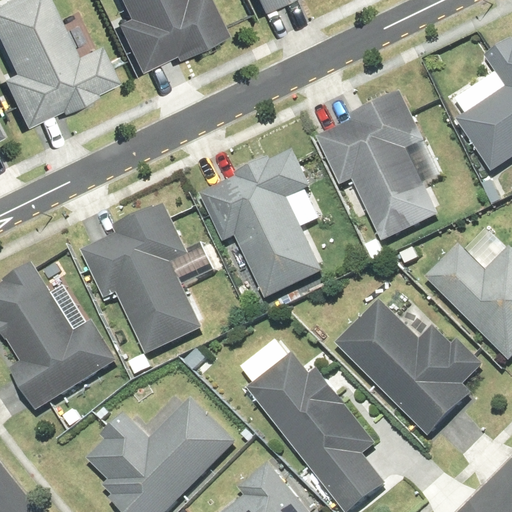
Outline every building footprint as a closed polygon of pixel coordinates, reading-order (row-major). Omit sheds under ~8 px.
[(42,0),(0,0),(0,57),(8,73),(0,77),(0,87),(20,128),(55,112),(56,114),(91,97),(90,94),(112,84),(94,46),(70,57),(42,0)] [(112,0),(122,18),(110,24),(133,73),(168,57),(170,60),(222,36),(204,0),(112,0)] [(250,0),(256,13),(282,0),(250,0)] [(464,112),(455,118),(491,170),(511,155),(511,38),(510,36),(490,50),(483,54),(494,71),(454,97),(464,112)] [(351,121),(316,138),(340,187),(351,181),(382,243),(438,216),(406,150),(424,142),(411,115),(400,91),(348,116),(351,121)] [(235,178),(199,195),(223,243),(235,238),(265,300),(323,272),(287,199),(310,187),(292,150),(270,161),(268,158),(233,175),(235,178)] [(115,235),(80,251),(104,301),(116,295),(146,357),(203,329),(171,263),(188,255),(170,218),(164,205),(154,209),(154,208),(112,228),(115,235)] [(458,244),(425,278),(509,362),(511,358),(511,249),(510,247),(486,271),(458,244)] [(35,269),(32,263),(2,281),(3,283),(0,285),(0,333),(6,343),(8,342),(20,363),(9,370),(36,412),(118,362),(92,321),(74,332),(35,269)] [(379,300),(334,345),(429,438),(472,394),(464,386),(484,366),(457,339),(452,345),(433,326),(420,340),(379,300)] [(253,385),(247,390),(343,511),(350,511),(385,484),(363,456),(376,445),(316,370),(309,375),(293,354),(288,357),(275,341),(241,369),(253,385)] [(104,439),(85,457),(107,479),(102,485),(111,494),(108,497),(122,511),(164,511),(235,441),(190,396),(149,438),(122,412),(108,426),(100,435),(104,439)] [(225,511),(307,511),(268,464),(237,489),(244,497),(225,511)]
